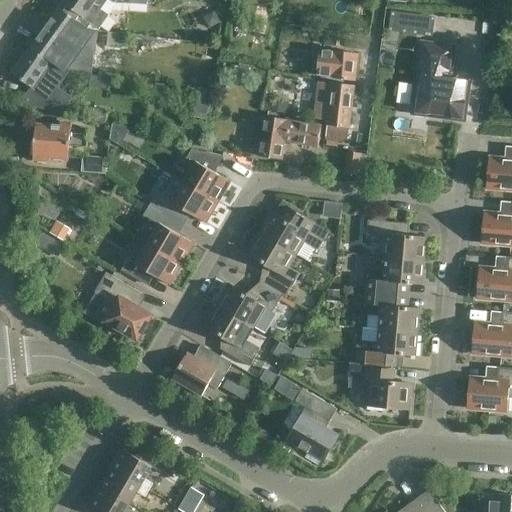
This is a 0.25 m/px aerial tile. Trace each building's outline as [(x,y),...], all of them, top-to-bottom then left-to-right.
[(63,0),(58,7),(87,29),(91,24),(99,30),(110,15),(102,10),(109,0),(111,0),(115,3),(148,4),(148,0),(63,0)] [(73,48),(87,29),(58,7),(30,46),(61,68),(66,72),(93,74),(95,53),(76,51),(73,48)] [(389,10),(387,27),(400,28),(402,12),(389,10)] [(420,69),(414,112),(464,119),(470,78),(442,74),(442,70),(451,71),(455,44),(421,40),(417,68),(420,69)] [(30,46),(11,72),(32,87),(21,101),(57,112),(67,100),(48,86),(61,68),(30,46)] [(356,80),(359,54),(334,51),(334,55),(330,54),(327,77),(356,80)] [(347,142),(349,128),(350,128),(355,86),(331,83),(331,84),(318,82),(314,119),(327,120),(326,126),(327,126),(326,139),(347,142)] [(280,155),(282,140),(318,146),(321,125),(265,116),(265,119),(255,118),(250,147),(260,148),(260,152),(280,155)] [(35,124),(32,158),(50,160),(50,156),(68,157),(69,144),(86,146),(87,129),(70,127),(71,123),(59,122),(59,126),(35,124)] [(112,123),(109,139),(116,143),(126,126),(112,123)] [(183,181),(218,202),(230,181),(211,170),(220,155),(191,148),(182,163),(191,168),(183,181)] [(346,151),(343,173),(357,175),(360,153),(346,151)] [(105,173),(106,157),(82,155),(81,171),(105,173)] [(511,159),(489,157),(486,187),(511,189),(511,159)] [(206,222),(218,202),(183,181),(175,176),(166,191),(155,193),(150,203),(180,221),(186,211),(206,222)] [(484,212),(481,242),(511,244),(511,201),(511,202),(511,215),(484,212)] [(180,221),(150,203),(143,214),(158,224),(147,243),(181,263),(194,243),(174,231),(180,221)] [(289,208),(283,218),(270,211),(263,223),(265,224),(259,232),(296,254),(304,241),(318,250),(328,231),(289,208)] [(384,257),(423,260),(425,236),(398,234),(399,222),(367,219),(366,238),(369,242),(386,244),(384,257)] [(70,230),(58,223),(50,236),(62,243),(70,230)] [(288,267),(296,254),(259,232),(254,241),(253,240),(246,252),(269,266),(260,281),(282,295),(285,297),(299,273),(288,267)] [(65,246),(42,234),(35,246),(58,259),(65,246)] [(181,263),(147,243),(135,263),(128,258),(121,270),(144,283),(150,273),(169,284),(181,263)] [(421,284),(423,260),(384,257),(383,270),(371,269),(367,273),(365,291),(393,294),(394,282),(421,284)] [(506,270),(479,267),(476,297),(511,300),(511,257),(507,257),(506,270)] [(104,325),(106,321),(137,339),(151,315),(134,305),(141,292),(105,272),(94,291),(95,293),(84,312),(104,325)] [(272,311),(282,295),(260,281),(250,297),(227,283),(220,295),(222,296),(217,305),(253,327),(264,333),(276,313),(272,311)] [(392,305),(393,294),(365,291),(364,310),(367,314),(379,315),(378,325),(365,324),(365,327),(383,329),(417,332),(419,308),(392,305)] [(253,327),(217,305),(211,314),(210,313),(203,324),(226,338),(220,349),(249,366),(260,348),(246,339),(253,327)] [(501,325),(474,322),(472,352),(511,356),(511,344),(511,312),(502,312),(501,325)] [(417,332),(383,329),(365,327),(364,340),(361,340),(357,343),(355,362),(396,366),(397,354),(415,355),(417,332)] [(216,389),(232,362),(222,357),(215,369),(187,352),(171,378),(201,395),(208,384),(216,389)] [(367,405),(383,406),(409,409),(410,397),(412,397),(413,383),(386,381),(387,369),(362,367),(360,379),(361,379),(360,389),(368,389),(367,405)] [(469,377),(467,407),(506,411),(508,397),(511,397),(511,367),(498,367),(496,380),(469,377)] [(304,456),(320,465),(338,435),(325,428),(336,409),(302,388),(295,401),(306,407),(287,440),(307,451),(304,456)] [(111,468),(149,490),(153,483),(144,478),(151,467),(158,471),(165,459),(140,445),(134,455),(123,449),(111,468)] [(111,468),(101,486),(129,504),(137,492),(145,496),(149,490),(111,468)] [(101,486),(89,505),(100,511),(124,511),(129,504),(101,486)] [(195,511),(206,494),(193,486),(180,508),(178,510),(180,511),(195,511)] [(445,511),(428,489),(418,497),(419,498),(405,508),(402,511),(445,511)] [(510,511),(511,494),(484,492),(482,511),(510,511)] [(253,511),(237,503),(231,511),(253,511)]
